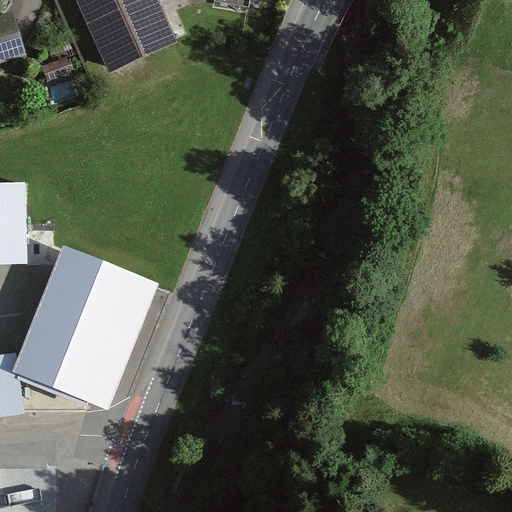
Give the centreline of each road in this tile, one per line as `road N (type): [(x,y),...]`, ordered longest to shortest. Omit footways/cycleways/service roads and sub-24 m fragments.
road 1 (tertiary): [(144,439),(325,0)]
road 2 (unclassified): [(0,448),(144,439)]
